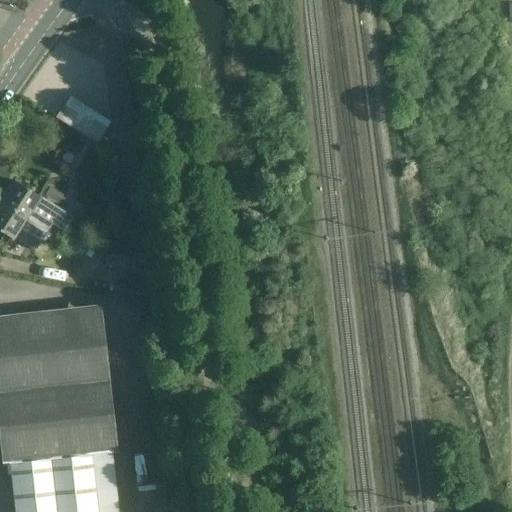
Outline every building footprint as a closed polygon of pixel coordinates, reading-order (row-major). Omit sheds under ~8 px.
[(71,96),(57,119),(98,144),(112,121),(71,96)] [(2,203),(27,219),(39,226),(43,220),(52,225),(53,224),(64,231),(74,218),(40,196),(40,197),(16,182),(17,181),(16,181),(2,203)] [(39,226),(27,219),(2,203),(0,205),(0,235),(2,232),(12,239),(12,240),(13,241),(21,229),(41,242),(52,225),(43,220),(39,226)] [(66,234),(59,245),(76,255),(82,244),(66,234)] [(133,271),(134,258),(105,255),(104,268),(133,271)] [(9,463),(14,511),(160,511),(160,508),(124,511),(118,511),(112,452),(113,452),(97,310),(0,320),(0,405),(6,463),(9,463)]
